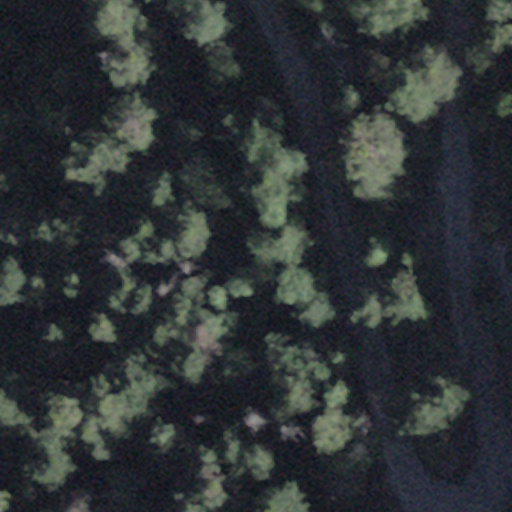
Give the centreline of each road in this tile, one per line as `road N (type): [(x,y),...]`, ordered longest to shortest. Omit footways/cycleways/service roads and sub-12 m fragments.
road 1 (track): [(427,511),(401,471),(309,90),(269,0)]
road 2 (track): [(471,0),(450,111),(495,457),(491,505),(479,511)]
